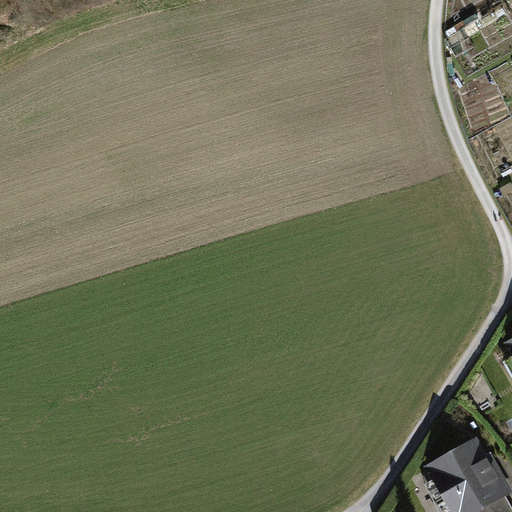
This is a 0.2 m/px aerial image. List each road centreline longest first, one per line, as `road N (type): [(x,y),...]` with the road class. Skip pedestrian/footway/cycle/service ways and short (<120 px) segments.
road 1 (track): [(358,511),(499,313),(511,271)]
road 2 (track): [(511,267),(443,97),(438,0)]
